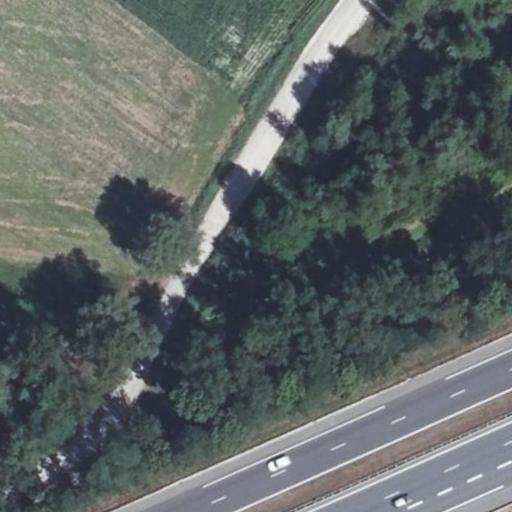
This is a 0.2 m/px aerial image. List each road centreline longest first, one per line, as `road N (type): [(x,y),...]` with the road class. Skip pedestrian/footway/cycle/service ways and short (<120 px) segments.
road 1 (track): [(0,499),(81,453),(126,393),(214,217),(355,0)]
road 2 (motorway): [(511,366),(188,511)]
road 3 (motorway): [(358,511),(511,443)]
